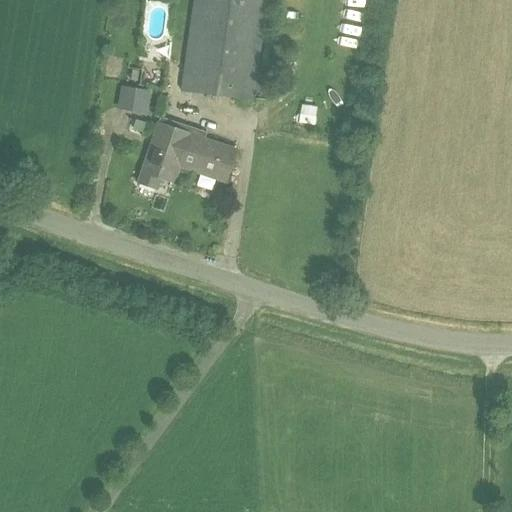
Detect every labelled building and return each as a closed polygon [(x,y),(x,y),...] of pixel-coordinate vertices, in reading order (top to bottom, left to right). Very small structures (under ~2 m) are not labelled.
[(193,0),(181,91),(217,96),(230,0),(193,0)] [(266,0),(230,0),(217,96),(252,101),(266,0)] [(346,51),(347,40),(331,40),(331,51),(346,51)] [(137,81),(139,71),(132,70),(130,80),(137,81)] [(167,95),(167,82),(149,81),(148,94),(167,95)] [(124,86),(120,109),(133,111),(137,88),(124,86)] [(133,129),(143,133),(147,123),(136,120),(133,129)] [(175,122),(173,128),(158,123),(137,184),(158,190),(162,178),(174,183),(180,167),(190,134),(193,135),(195,128),(175,122)] [(206,139),(193,135),(190,134),(180,167),(225,182),(236,149),(228,147),(231,140),(209,133),(206,139)] [(155,219),(164,217),(159,196),(126,205),(135,238),(158,231),(155,219)]
